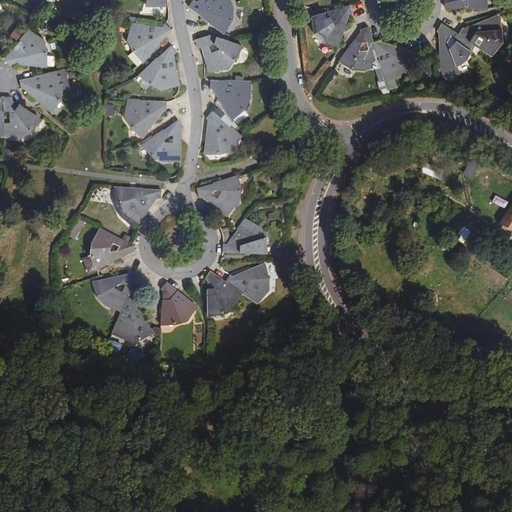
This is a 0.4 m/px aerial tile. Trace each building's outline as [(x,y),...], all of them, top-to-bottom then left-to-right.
[(207,0),(196,4),(192,2),(187,9),(224,35),(232,25),(233,13),(229,3),(227,3),(225,0),(207,0)] [(443,12),(486,13),(486,0),(449,0),(448,1),(442,2),(443,12)] [(352,17),(350,8),(314,20),(315,30),(314,30),(316,37),(315,38),(323,47),(337,52),(349,18),(352,17)] [(302,11),(305,23),(314,20),(311,12),(302,11)] [(465,32),(461,29),(457,36),(440,26),(435,35),(438,37),(440,70),(454,70),(465,67),(464,65),(465,62),(467,60),(466,60),(469,56),(468,53),(472,47),(489,58),(495,49),(498,49),(501,41),(503,41),(505,30),(498,18),(465,32)] [(125,55),(136,68),(141,63),(143,64),(173,31),(165,25),(163,29),(131,26),(131,30),(128,31),(128,40),(126,41),(129,51),(125,55)] [(402,76),(404,78),(414,69),(417,54),(382,45),(381,41),(373,43),(368,28),(359,31),(360,36),(357,39),(339,62),(340,63),(350,71),(359,75),(371,72),(373,73),(375,73),(378,85),(376,86),(379,95),(381,94),(382,98),(388,97),(386,92),(393,90),(391,78),(394,79),(402,76)] [(13,42),(21,33),(14,29),(8,38),(13,42)] [(26,31),(3,63),(8,67),(11,64),(47,68),(48,52),(44,44),(41,44),(37,37),(35,39),(26,31)] [(241,46),(234,44),(207,36),(194,40),(197,52),(201,51),(206,69),(215,69),(217,70),(224,67),(226,68),(235,65),(241,46)] [(172,88),(178,88),(174,55),(177,53),(170,45),(136,74),(149,90),(161,94),(161,91),(171,91),(172,88)] [(34,77),(33,75),(17,80),(20,90),(24,89),(49,113),(52,111),(55,73),(34,77)] [(246,86),(208,82),(208,92),(211,92),(229,121),(241,116),(247,108),(249,97),(246,96),(246,86)] [(12,96),(3,96),(0,95),(0,138),(3,139),(3,136),(11,136),(12,138),(19,138),(21,138),(31,135),(40,121),(12,101),(12,96)] [(166,112),(166,104),(127,102),(127,111),(124,111),(125,118),(123,119),(125,130),(139,139),(148,130),(162,112),(166,112)] [(105,109),(105,122),(113,123),(113,109),(105,109)] [(221,117),(215,113),(212,116),(208,113),(203,120),(206,122),(202,157),(216,159),(227,156),(227,152),(234,150),(232,146),(239,139),(218,122),(221,117)] [(171,159),(180,159),(179,128),(182,126),(176,118),(152,136),(142,143),(150,157),(161,161),(162,159),(166,161),(170,161),(171,159)] [(140,140),(142,143),(152,136),(150,134),(140,140)] [(439,179),(443,170),(423,163),(420,172),(439,179)] [(469,179),(474,170),(466,166),(461,175),(469,179)] [(241,195),(236,178),(236,177),(193,189),(196,200),(200,200),(223,218),(229,212),(231,212),(236,204),(237,204),(241,195)] [(134,218),(140,223),(155,201),(160,201),(160,191),(119,189),(117,205),(123,213),(125,213),(129,218),(134,218)] [(256,227),(242,218),(224,246),(219,246),(218,255),(257,257),(257,249),(261,248),(261,239),(256,227)] [(81,227),(74,224),(69,232),(77,235),(81,227)] [(483,239),(470,229),(466,234),(480,243),(483,239)] [(134,251),(131,243),(128,244),(99,231),(95,239),(93,238),(90,245),(88,245),(87,255),(88,256),(88,258),(83,261),(89,273),(134,251)] [(502,250),(492,243),(488,248),(499,255),(502,250)] [(222,274),(219,277),(221,280),(220,281),(207,272),(201,281),(204,283),(205,318),(206,318),(211,318),(220,318),(229,314),(235,305),(234,303),(239,294),(254,305),(260,297),(261,298),(267,289),(269,289),(270,281),(263,265),(228,279),(222,274)] [(91,282),(93,298),(98,306),(109,310),(111,309),(116,312),(120,311),(110,332),(112,334),(117,337),(117,339),(128,342),(129,343),(139,343),(151,336),(158,331),(158,329),(169,331),(182,327),(182,323),(188,321),(188,317),(194,309),(195,308),(163,282),(156,291),(160,293),(157,329),(151,328),(148,330),(133,305),(134,301),(125,298),(136,275),(126,272),(124,275),(99,280),(91,282)] [(427,302),(436,304),(439,294),(430,291),(427,302)] [(105,338),(113,322),(108,321),(101,336),(105,338)]
